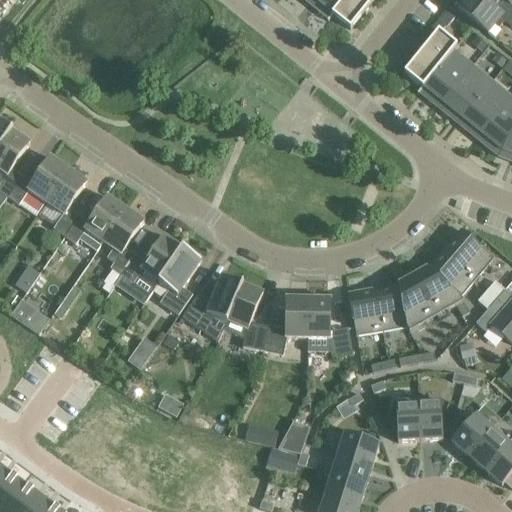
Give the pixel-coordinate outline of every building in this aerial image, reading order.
[(345,0),(313,0),(312,3),(317,7),(316,9),(329,20),(345,0)] [(333,17),(351,31),(376,0),(345,0),(329,20),(328,22),(329,23),(333,17)] [(511,7),(502,0),(461,0),(459,3),(461,5),(457,10),(488,35),(495,26),(500,30),(505,23),(511,29),(511,7)] [(454,20),(446,14),(439,24),(446,30),(454,20)] [(421,94),(454,53),(458,48),(439,33),(405,75),(422,89),(418,94),(419,95),(421,94)] [(476,36),(469,44),(481,53),(487,45),(476,36)] [(421,94),(437,107),(470,66),(454,53),(421,94)] [(497,53),(491,61),(500,68),(506,61),(497,53)] [(511,64),(508,61),(502,69),(511,76),(511,64)] [(455,119),(461,123),(492,84),(470,66),(437,107),(454,121),(455,119)] [(482,144),(511,106),(511,99),(492,84),(461,123),(466,128),(465,130),(482,144)] [(504,159),(504,157),(511,140),(511,106),(482,144),(500,158),(504,159)] [(0,152),(13,133),(14,132),(0,122),(0,152)] [(31,145),(13,133),(0,152),(0,185),(1,186),(0,187),(0,193),(8,200),(23,179),(13,172),(31,145)] [(33,186),(23,179),(8,200),(19,207),(29,194),(47,205),(69,172),(51,160),(33,186)] [(65,239),(80,218),(69,211),(88,185),(84,182),(87,178),(76,171),(73,175),(69,172),(47,205),(64,217),(54,231),(65,239)] [(80,218),(65,239),(76,247),(80,242),(97,254),(103,245),(126,212),(108,199),(90,225),(80,218)] [(111,271),(122,279),(137,258),(126,251),(145,224),(140,221),(142,218),(132,212),(130,214),(126,212),(103,245),(113,252),(107,260),(115,265),(111,271)] [(3,238),(9,241),(13,235),(8,231),(3,238)] [(462,232),(445,252),(478,280),(495,261),(462,232)] [(147,265),(137,258),(122,279),(133,286),(138,280),(154,291),(159,285),(160,284),(183,250),(165,239),(147,265)] [(183,250),(160,284),(159,285),(170,292),(161,305),(179,318),(193,297),(183,290),(202,263),(183,250)] [(445,252),(428,271),(461,300),(478,280),(445,252)] [(428,270),(400,286),(400,287),(408,330),(410,335),(457,308),(464,304),(461,300),(428,271),(428,270)] [(224,333),(244,287),(244,286),(239,284),(240,281),(230,277),(229,280),(223,277),(210,308),(197,299),(183,320),(205,336),(218,345),(224,333)] [(26,294),(31,288),(20,281),(15,287),(26,294)] [(478,303),(488,312),(506,292),(496,283),(478,303)] [(264,296),(244,287),(224,333),(245,342),(243,349),(263,354),(269,329),(251,325),(264,296)] [(400,287),(375,291),(382,334),(408,330),(400,287)] [(59,310),(67,315),(81,294),(74,289),(59,310)] [(375,291),(349,296),(357,339),(382,334),(375,291)] [(511,297),(506,292),(488,312),(476,325),(487,335),(493,328),(511,345),(511,297)] [(21,300),(10,314),(37,335),(48,321),(21,300)] [(269,329),(263,354),(283,358),(286,342),(308,342),(309,301),(287,301),(286,333),(269,329)] [(331,355),(332,359),(353,355),(349,330),(331,333),(331,301),(319,301),(309,301),(308,342),(308,354),(331,355)] [(464,304),(457,308),(463,319),(470,315),(464,304)] [(172,353),(179,344),(171,338),(164,348),(172,353)] [(471,343),(457,346),(461,361),(475,358),(471,343)] [(434,354),(423,356),(424,364),(436,362),(434,354)] [(147,364),(134,355),(128,364),(140,373),(147,364)] [(423,356),(411,359),(412,367),(424,364),(423,356)] [(411,359),(399,361),(401,369),(412,367),(411,359)] [(395,362),(383,365),(385,372),(397,370),(395,362)] [(383,365),(371,367),(373,375),(385,372),(383,365)] [(511,370),(503,380),(511,388),(511,370)] [(464,386),(466,378),(454,375),(452,384),(464,386)] [(466,378),(464,386),(476,389),(478,381),(466,378)] [(371,388),(374,396),(386,391),(383,384),(371,388)] [(349,402),(353,409),(364,403),(359,396),(349,402)] [(398,445),(421,443),(419,399),(396,400),(398,445)] [(419,399),(421,443),(443,442),(441,403),(420,404),(420,399),(419,399)] [(171,417),(177,420),(184,407),(180,405),(176,406),(171,417)] [(476,417),(452,444),(469,459),(493,431),(476,417)] [(273,450),(277,432),(263,429),(258,446),(273,450)] [(493,431),(469,459),(485,473),(509,445),(493,431)] [(300,457),(306,440),(287,434),(278,451),(300,457)] [(345,435),(338,456),(373,467),(380,446),(345,435)] [(511,441),(509,445),(485,473),(489,477),(502,488),(505,485),(511,491),(511,441)] [(302,455),(298,466),(306,469),(310,457),(302,455)] [(338,456),(332,477),(367,488),(373,467),(338,456)] [(2,467),(0,469),(0,511),(2,511),(24,483),(2,467)] [(361,509),(367,488),(332,477),(325,498),(361,509)] [(24,483),(2,511),(35,511),(45,499),(24,483)] [(359,511),(361,509),(325,498),(320,511),(359,511)] [(63,511),(45,499),(35,511),(63,511)] [(260,511),(263,511),(271,511),(274,506),(262,503),(260,511)]
